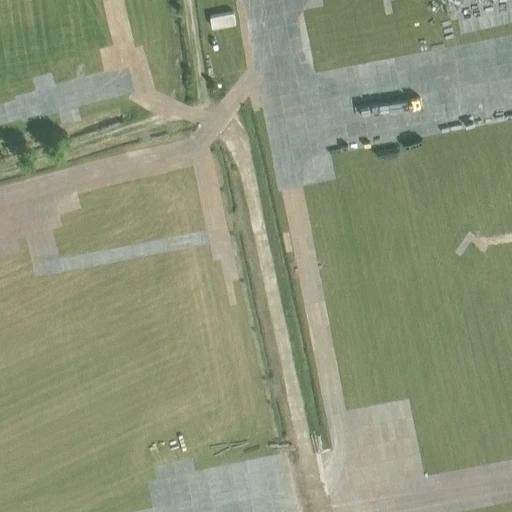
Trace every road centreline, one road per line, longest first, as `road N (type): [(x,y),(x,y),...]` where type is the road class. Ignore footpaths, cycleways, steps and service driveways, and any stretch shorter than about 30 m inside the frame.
road 1 (track): [(319,511),(240,144),(225,118),(201,117)]
road 2 (track): [(201,117),(0,165)]
